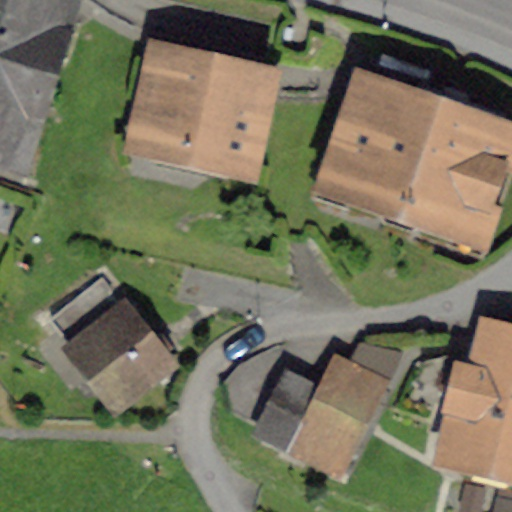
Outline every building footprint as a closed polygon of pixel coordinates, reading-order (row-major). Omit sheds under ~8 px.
[(77,2),(70,0),(0,0),(0,149),(29,159),(77,2)] [(147,134),(244,155),(261,78),(164,56),(147,134)] [(340,177),(473,223),(505,133),(428,104),(371,87),(340,177)] [(76,342),(120,398),(171,357),(126,302),(76,342)] [(511,333),(489,328),(480,367),(463,362),(459,378),(456,377),(438,448),(511,466),(511,333)] [(343,463),(358,432),(350,427),(359,409),(367,413),(385,379),(338,356),(321,390),(292,375),(267,426),(343,463)] [(511,511),(511,496),(501,494),(497,511),(511,511)]
